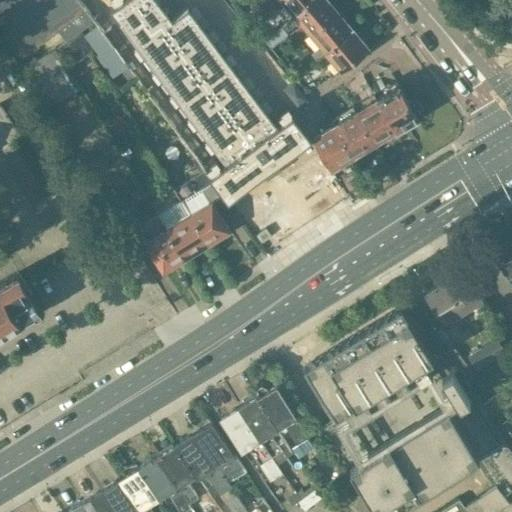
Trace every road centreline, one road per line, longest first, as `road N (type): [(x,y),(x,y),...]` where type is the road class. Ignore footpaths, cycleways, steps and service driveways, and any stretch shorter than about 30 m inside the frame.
road 1 (primary): [(0,478),(511,155)]
road 2 (tertiary): [(511,120),(414,0)]
